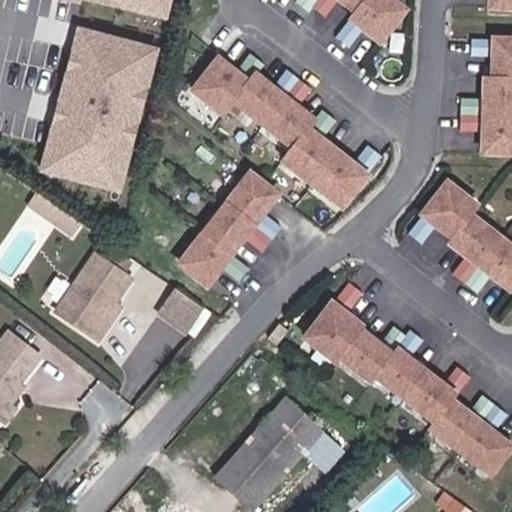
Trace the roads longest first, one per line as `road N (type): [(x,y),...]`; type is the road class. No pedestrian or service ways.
road 1 (residential): [(76,511),(258,315),(359,234)]
road 2 (residential): [(244,0),(420,133)]
road 3 (residential): [(511,350),(359,234)]
road 4 (residential): [(420,133),(429,0)]
road 5 (residential): [(359,234),(411,173),(420,133)]
